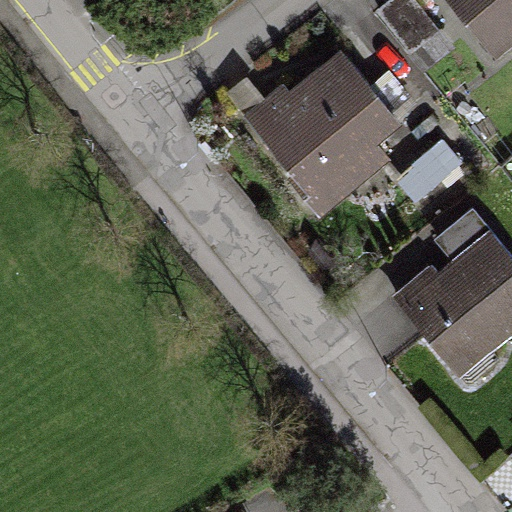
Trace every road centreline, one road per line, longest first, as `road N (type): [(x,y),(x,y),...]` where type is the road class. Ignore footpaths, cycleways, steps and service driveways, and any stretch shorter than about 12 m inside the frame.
road 1 (residential): [(464,511),(140,115)]
road 2 (residential): [(140,115),(288,0)]
road 3 (residential): [(140,115),(46,0)]
